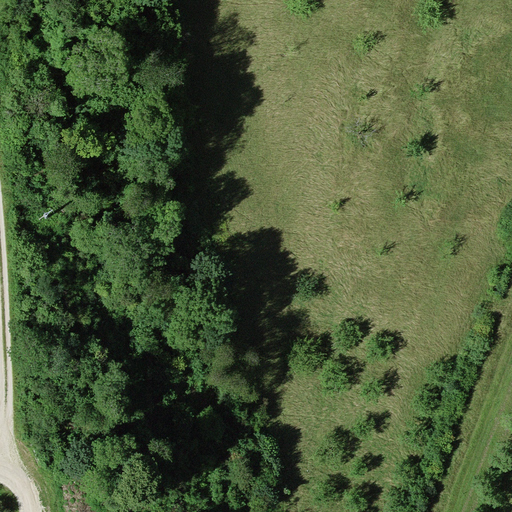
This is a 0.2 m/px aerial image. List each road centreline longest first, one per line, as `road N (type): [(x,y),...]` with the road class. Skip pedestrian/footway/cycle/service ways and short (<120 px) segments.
road 1 (track): [(0,173),(6,457)]
road 2 (track): [(511,365),(459,511)]
